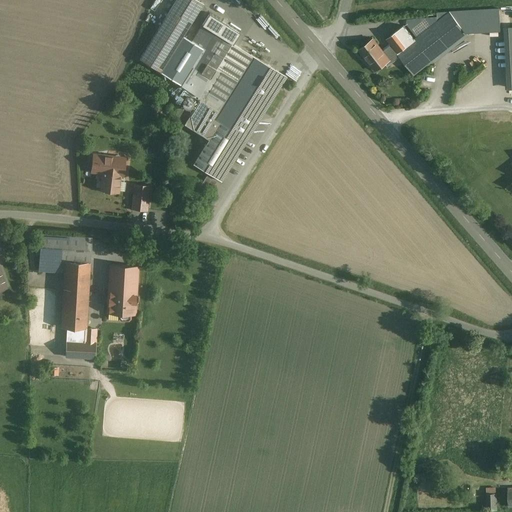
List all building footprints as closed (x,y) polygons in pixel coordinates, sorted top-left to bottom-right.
[(175,0),(140,59),(160,71),(183,35),(203,3),(198,0),(175,0)] [(501,30),(500,9),(449,12),(465,33),(501,30)] [(202,24),(214,32),(232,43),(233,43),(240,32),(209,12),(202,24)] [(432,61),(466,34),(465,33),(449,12),(438,13),(438,22),(415,39),(432,61)] [(191,41),(169,77),(182,86),(184,83),(188,76),(193,67),(192,67),(214,32),(202,24),(191,41)] [(404,26),(386,39),(390,44),(400,57),(414,75),(432,61),(415,39),(404,26)] [(192,67),(193,67),(206,76),(209,78),(210,78),(216,68),(232,43),(214,32),(192,67)] [(183,35),(160,71),(169,77),(191,41),(183,35)] [(373,39),(359,50),(375,71),(384,64),(389,60),(382,50),(373,39)] [(198,96),(197,98),(199,99),(218,111),(225,100),(252,55),(233,43),(232,43),(216,68),(210,78),(209,78),(201,90),(199,94),(198,96)] [(400,57),(390,44),(382,50),(389,60),(384,64),(387,68),(400,57)] [(252,55),(225,100),(239,108),(259,121),(286,77),(252,55)] [(184,83),(182,86),(198,96),(199,94),(201,90),(198,89),(206,76),(193,67),(188,76),(184,83)] [(198,89),(201,90),(209,78),(206,76),(198,89)] [(185,97),(183,99),(182,102),(183,105),(184,107),(186,108),(188,108),(190,107),(192,105),(193,104),(193,100),(191,98),(188,96),(185,97)] [(184,107),(183,105),(177,109),(173,116),(184,122),(194,107),(198,101),(199,99),(197,98),(193,104),(192,105),(190,107),(188,108),(186,108),(184,107)] [(184,122),(184,124),(195,131),(203,135),(208,139),(213,132),(219,122),(213,118),(218,111),(199,99),(198,101),(194,107),(184,122)] [(218,111),(213,118),(219,122),(227,127),(239,108),(225,100),(218,111)] [(239,108),(227,127),(242,136),(242,137),(247,140),(259,121),(239,108)] [(208,139),(201,151),(224,165),(230,156),(242,137),(242,136),(227,127),(219,122),(213,132),(208,139)] [(94,155),(92,171),(98,172),(101,169),(105,169),(107,171),(106,177),(102,180),(101,189),(117,191),(120,174),(122,175),(124,159),(94,155)] [(230,156),(224,165),(235,171),(240,162),(230,156)] [(134,192),(132,208),(146,210),(148,194),(148,193),(134,192)] [(68,260),(95,262),(96,236),(45,234),(44,259),(68,260)] [(0,247),(0,290),(14,286),(0,247)] [(92,327),(95,262),(68,260),(64,326),(92,327)] [(141,264),(110,262),(108,313),(138,314),(141,264)] [(91,340),(100,340),(101,328),(92,327),(91,340)] [(100,357),(100,340),(91,340),(71,339),(70,356),(100,357)] [(501,504),(500,484),(491,484),(492,504),(501,504)]
